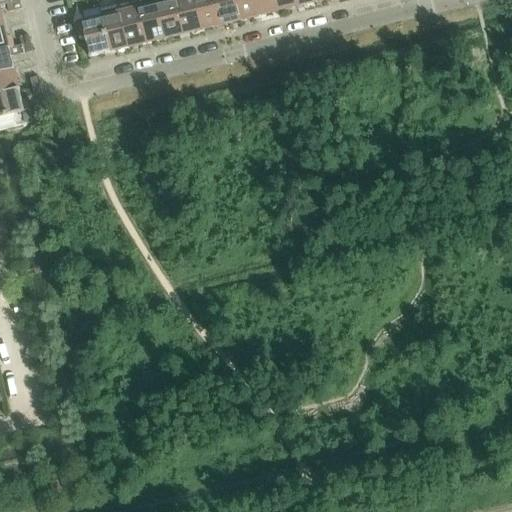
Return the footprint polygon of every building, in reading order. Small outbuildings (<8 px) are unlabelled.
[(156,0),(144,0),(137,2),(148,45),(166,40),(156,0)] [(176,0),(156,0),(166,40),(185,35),(176,0)] [(196,0),(176,0),(185,35),(204,31),(196,0)] [(216,0),(196,0),(204,31),(222,26),(216,0)] [(236,0),(216,0),(222,26),(241,22),(236,0)] [(236,0),(241,22),(260,17),(256,0),(236,0)] [(275,0),(256,0),(260,17),(279,12),(275,0)] [(295,0),(275,0),(279,12),(298,8),(295,0)] [(21,2),(12,4),(14,13),(23,10),(21,2)] [(137,2),(119,6),(129,49),(148,45),(137,2)] [(102,19),(111,54),(129,49),(119,6),(100,11),(102,19)] [(102,19),(75,25),(77,38),(85,36),(91,59),(111,54),(102,19)] [(5,29),(0,29),(0,52),(10,50),(5,29)] [(29,36),(21,38),(23,47),(31,44),(29,36)] [(12,58),(33,53),(31,44),(23,47),(10,50),(0,52),(0,74),(15,71),(12,58)] [(0,96),(20,92),(15,71),(0,74),(0,96)] [(39,78),(31,80),(33,89),(42,86),(39,78)] [(44,95),(42,86),(33,89),(35,97),(44,95)] [(0,132),(34,124),(31,112),(25,113),(20,92),(0,96),(0,132)]
